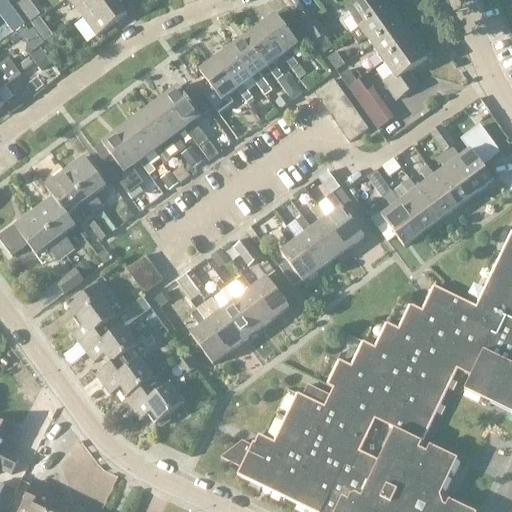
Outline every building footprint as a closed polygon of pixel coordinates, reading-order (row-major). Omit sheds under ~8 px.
[(0,0),(0,12),(8,6),(4,0),(0,0)] [(67,0),(82,19),(106,0),(67,0)] [(123,0),(106,0),(82,19),(96,38),(126,16),(118,5),(123,0)] [(363,0),(346,12),(358,30),(359,31),(389,9),(383,0),(363,0)] [(356,46),(366,40),(372,48),(402,26),(389,9),(359,31),(358,30),(349,36),(356,46)] [(297,20),(315,44),(323,38),(326,36),(309,12),(297,20)] [(298,66),(296,67),(287,54),(297,47),(275,17),(259,28),(281,59),(291,71),(291,72),(299,82),(306,77),(298,66)] [(372,48),(384,66),(414,44),(402,26),(372,48)] [(43,43),(50,38),(42,28),(35,33),(43,43)] [(259,28),(244,40),(267,70),(276,82),(281,78),(272,66),(281,59),(259,28)] [(0,63),(26,44),(15,29),(0,39),(0,63)] [(331,49),(323,38),(315,44),(323,55),(331,49)] [(244,40),(229,50),(252,81),(264,98),(272,92),(259,75),(267,70),(244,40)] [(53,43),(42,51),(48,59),(59,51),(53,43)] [(426,61),(414,44),(384,66),(392,78),(382,85),(396,104),(417,89),(407,74),(426,61)] [(229,50),(214,62),(236,92),(246,105),(252,100),(242,88),(252,81),(229,50)] [(29,59),(41,74),(51,66),(39,51),(29,59)] [(335,54),(326,61),(335,73),(344,66),(335,54)] [(0,78),(2,77),(13,69),(6,61),(0,65),(0,78)] [(236,92),(214,62),(198,74),(210,89),(202,95),(217,116),(232,105),(227,99),(236,92)] [(2,77),(0,78),(0,109),(3,107),(0,102),(0,91),(9,85),(19,77),(13,69),(2,77)] [(339,78),(348,91),(357,85),(355,84),(347,72),(339,78)] [(287,75),(276,83),(291,102),(301,95),(287,75)] [(314,96),(320,105),(339,92),(333,83),(314,96)] [(178,88),(162,100),(184,131),(193,144),(198,149),(208,143),(193,124),(200,119),(178,88)] [(320,105),(326,113),(345,100),(339,92),(320,105)] [(274,105),(280,112),(290,104),(285,96),(274,105)] [(311,98),(301,103),(311,124),(321,120),(311,98)] [(162,100),(147,111),(169,142),(178,155),(184,150),(175,138),(184,131),(162,100)] [(326,113),(331,121),(351,108),(345,100),(326,113)] [(466,121),(480,115),(475,102),(460,108),(466,121)] [(331,121),(337,129),(356,116),(351,108),(331,121)] [(163,166),(169,162),(160,149),(169,142),(147,111),(132,123),(154,153),(153,153),(154,153),(163,166)] [(356,116),(337,129),(343,137),(362,124),(356,116)] [(132,123),(116,134),(139,164),(139,165),(148,177),(154,173),(144,160),(154,153),(153,153),(154,153),(132,123)] [(343,137),(349,146),(368,133),(362,124),(343,137)] [(484,171),(481,167),(498,155),(478,128),(460,142),(469,153),(460,160),(452,150),(443,156),(473,197),(492,183),(487,176),(488,174),(486,172),(484,171)] [(139,164),(116,134),(101,146),(93,152),(127,196),(141,186),(130,171),(139,165),(139,164)] [(442,154),(454,146),(447,136),(435,144),(442,154)] [(181,157),(191,171),(201,164),(191,150),(181,157)] [(376,163),(385,176),(397,167),(389,155),(376,163)] [(444,173),(434,181),(456,211),(474,198),(473,197),(443,156),(436,162),(444,173)] [(83,159),(63,173),(95,217),(104,211),(94,197),(105,189),(83,159)] [(426,186),(416,193),(439,224),(456,211),(434,181),(425,169),(418,175),(426,186)] [(43,188),(51,200),(52,199),(66,218),(77,210),(87,223),(95,217),(63,173),(43,188)] [(178,186),(169,173),(159,180),(168,192),(178,186)] [(409,199),(398,206),(421,237),(439,224),(416,193),(408,182),(400,188),(409,199)] [(137,189),(127,196),(130,202),(141,194),(137,189)] [(383,201),(391,211),(380,220),(403,250),(421,237),(398,206),(390,195),(383,201)] [(363,240),(331,197),(325,201),(334,214),(325,221),(348,251),(363,240)] [(51,200),(32,213),(65,258),(73,252),(63,238),(75,229),(66,218),(52,199),(51,200)] [(325,221),(316,208),(310,212),(320,225),(310,232),(332,263),(348,251),(325,221)] [(65,258),(32,213),(0,237),(0,245),(10,260),(22,251),(22,250),(26,246),(35,258),(46,249),(57,264),(65,258)] [(332,263),(310,232),(301,220),(295,224),(304,236),(295,243),(318,274),(332,263)] [(110,236),(98,222),(89,229),(100,243),(110,236)] [(280,235),(289,248),(279,255),(302,285),(318,274),(295,243),(286,231),(280,235)] [(466,511),(441,500),(459,464),(421,446),(457,372),(471,379),(464,394),(511,416),(511,233),(475,309),(434,289),(422,313),(410,307),(398,332),(386,326),(374,350),(363,344),(351,368),(339,363),(327,388),(332,391),(329,398),(307,387),(302,398),(296,395),(273,445),(256,437),(252,445),(251,444),(249,448),(240,444),(219,460),(238,469),(234,477),(306,511),(466,511)] [(260,259),(246,240),(233,250),(247,269),(260,259)] [(210,259),(218,270),(228,262),(220,251),(210,259)] [(124,271),(130,280),(149,266),(142,258),(124,271)] [(203,261),(166,283),(179,303),(216,281),(203,261)] [(267,264),(258,271),(255,268),(249,272),(259,285),(250,292),(272,323),(287,311),(265,281),(274,274),(267,264)] [(130,280),(136,288),(155,274),(149,266),(130,280)] [(75,271),(56,286),(64,297),(83,283),(75,271)] [(142,296),(161,283),(155,274),(136,288),(142,296)] [(244,296),(235,303),(257,333),(272,323),(250,292),(240,279),(234,283),(244,296)] [(78,332),(71,337),(78,347),(108,325),(114,320),(101,302),(106,298),(98,286),(68,309),(75,318),(71,321),(78,332)] [(229,307),(220,314),(242,344),(257,333),(235,303),(225,290),(219,294),(229,307)] [(227,356),(242,344),(220,314),(210,301),(204,306),(213,319),(205,325),(227,356)] [(212,367),(227,356),(205,325),(195,312),(189,317),(199,330),(189,337),(212,367)] [(92,366),(99,361),(106,370),(125,357),(135,349),(122,330),(115,335),(108,325),(78,347),(92,366)] [(132,367),(125,357),(106,370),(95,379),(109,398),(116,392),(123,402),(152,381),(138,363),(132,367)] [(176,365),(185,376),(195,369),(186,357),(176,365)] [(153,380),(152,381),(123,402),(139,423),(146,418),(153,428),(156,427),(158,429),(161,429),(169,423),(169,419),(168,418),(182,407),(168,388),(162,392),(153,380)] [(0,471),(8,476),(18,457),(7,452),(17,434),(0,425),(0,471)] [(77,511),(41,494),(42,491),(31,485),(19,510),(18,511),(77,511)] [(0,511),(3,511),(13,493),(0,486),(0,511)]
